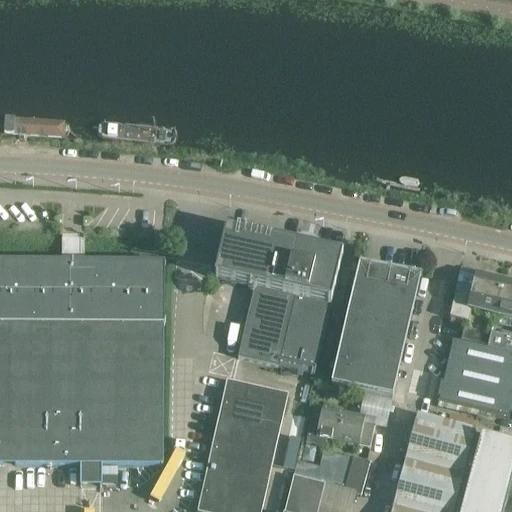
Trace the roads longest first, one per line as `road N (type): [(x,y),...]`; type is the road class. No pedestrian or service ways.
road 1 (tertiary): [(511,250),(206,185),(0,170)]
road 2 (unknown): [(206,185),(179,465),(157,501)]
road 3 (unknown): [(157,501),(0,507)]
